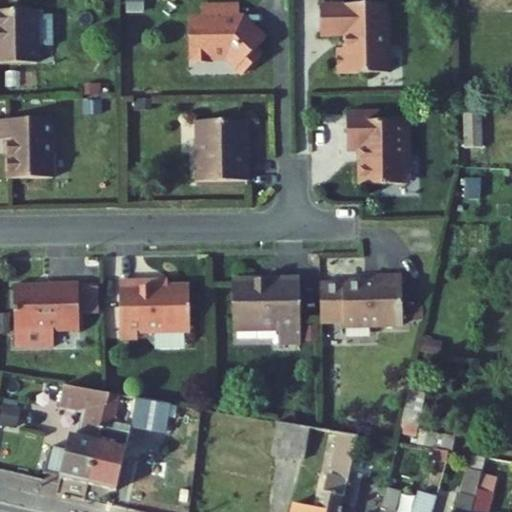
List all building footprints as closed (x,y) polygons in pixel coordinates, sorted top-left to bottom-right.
[(238,15),(238,5),(201,6),(201,16),(187,17),(189,55),(191,54),(196,61),(206,61),(208,58),(228,59),(246,76),(264,57),(257,51),(267,41),(254,29),(239,30),(238,15)] [(392,76),(391,6),(325,8),(326,38),(349,37),(349,49),(341,50),(341,78),(392,76)] [(37,16),(37,11),(0,11),(0,65),(38,65),(38,47),(37,16)] [(254,29),(238,15),(239,30),(254,29)] [(54,16),(37,16),(38,47),(54,47),(54,16)] [(383,114),(350,115),(351,150),(361,150),(366,150),(366,162),(361,162),(362,187),(411,186),(410,121),(383,122),(383,114)] [(475,118),(460,118),(460,148),(475,148),(475,118)] [(53,180),(52,120),(0,121),(0,141),(7,141),(8,180),(53,180)] [(243,122),(197,122),(198,153),(195,153),(196,183),(246,182),(245,152),(243,152),(243,122)] [(374,282),(344,282),(344,327),(402,326),(401,276),(373,277),(374,282)] [(234,332),(279,331),(279,346),(301,346),(300,282),(283,282),(283,280),(233,281),(234,332)] [(139,334),(191,332),(190,286),(156,287),(156,282),(120,283),(121,339),(139,339),(139,334)] [(81,286),(81,284),(52,284),(52,289),(38,289),(38,286),(17,286),(17,345),(56,345),(56,329),(81,329),(81,314),(81,286)] [(101,286),(81,286),(81,314),(101,314),(101,286)] [(89,484),(110,394),(65,386),(59,410),(83,414),(77,438),(70,436),(66,452),(50,448),(44,474),(89,484)] [(419,425),(425,395),(410,392),(404,422),(419,425)] [(120,396),(110,394),(89,484),(117,491),(131,433),(114,430),(120,396)] [(132,427),(167,433),(172,405),(136,399),(132,427)] [(272,455),(305,460),(310,428),(277,423),(272,455)] [(456,436),(428,431),(425,447),(453,452),(456,436)] [(294,505),(292,511),(343,511),(345,504),(354,457),(359,436),(340,433),(332,472),(329,471),(320,510),(294,505)] [(451,452),(437,450),(433,468),(445,471),(451,452)] [(355,506),(365,459),(354,457),(345,504),(355,506)] [(472,511),(473,507),(482,474),(483,473),(469,470),(463,495),(459,494),(454,511),(472,511)] [(482,474),(473,507),(489,511),(498,478),(482,474)] [(387,489),(381,510),(386,511),(385,511),(395,511),(401,493),(387,489)] [(433,511),(438,497),(419,492),(412,511),(433,511)]
